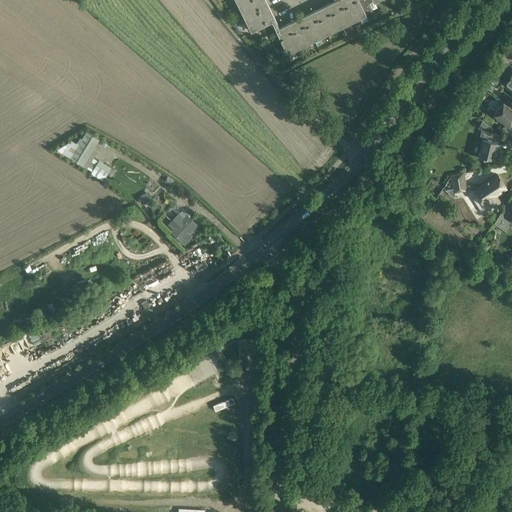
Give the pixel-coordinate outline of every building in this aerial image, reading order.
[(236,0),(251,31),(275,20),(273,16),(270,17),(268,12),(266,8),(269,6),(267,3),(264,4),(261,0),(236,0)] [(276,29),(288,53),(372,12),(368,3),(374,0),(343,0),(342,0),(337,0),(339,2),(330,7),(328,4),(325,5),(326,9),(317,13),(315,10),(312,12),(313,15),(304,19),(302,16),(299,18),(300,21),(291,26),(289,23),(286,25),(287,28),(278,32),(276,29)] [(257,34),(250,38),(252,43),(259,39),(257,34)] [(336,69),(361,59),(357,47),(331,58),(336,69)] [(511,98),(505,93),(500,99),(503,102),(493,115),(509,127),(511,123),(511,98)] [(492,128),(478,118),(473,124),(477,127),(481,130),(480,138),(482,139),(478,157),(486,159),(486,157),(494,159),(498,142),(487,140),(488,135),(489,135),(492,128)] [(98,140),(85,132),(70,157),(84,165),(98,140)] [(111,167),(99,159),(93,169),(105,177),(111,167)] [(466,190),(463,173),(451,175),(454,192),(466,190)] [(506,187),(498,175),(474,190),(479,196),(473,199),(481,211),(487,208),(499,201),(495,194),(506,187)] [(111,184),(116,187),(120,180),(114,177),(111,184)] [(140,196),(145,205),(155,199),(149,190),(140,196)] [(511,207),(506,204),(494,224),(507,232),(511,223),(511,207)] [(178,215),(170,224),(170,225),(174,229),(172,232),(185,244),(191,237),(188,233),(196,224),(187,215),(183,219),(180,215),(178,215)] [(258,368),(258,337),(241,337),(241,368),(258,368)] [(228,366),(220,350),(199,361),(201,365),(208,377),(228,366)] [(215,404),(217,410),(237,403),(235,397),(215,404)]
